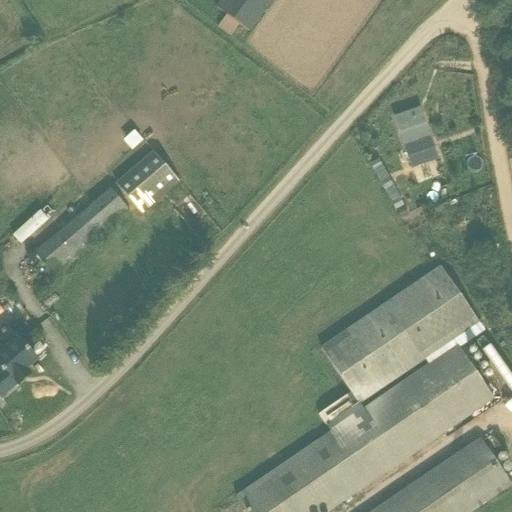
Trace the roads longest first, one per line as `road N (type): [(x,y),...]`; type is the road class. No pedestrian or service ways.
road 1 (unclassified): [(0,452),(35,439),(98,389),(460,0)]
road 2 (track): [(511,228),(474,0)]
